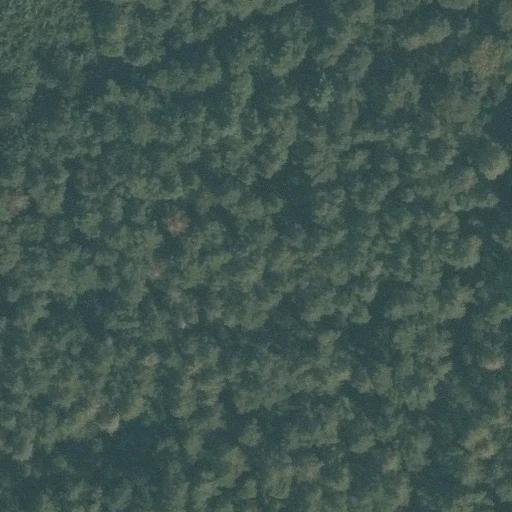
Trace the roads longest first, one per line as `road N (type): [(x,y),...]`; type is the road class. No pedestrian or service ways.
road 1 (track): [(404,511),(511,107)]
road 2 (track): [(0,118),(282,0)]
